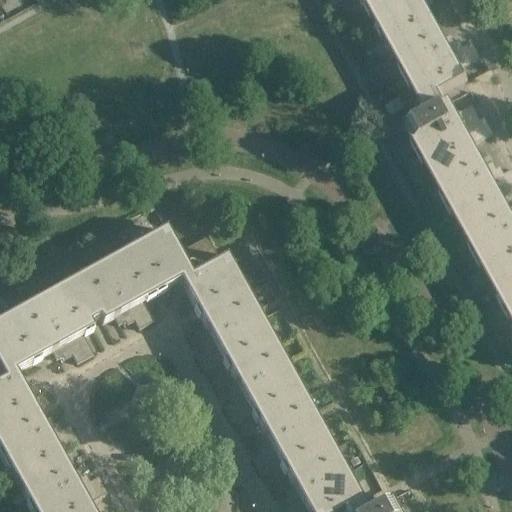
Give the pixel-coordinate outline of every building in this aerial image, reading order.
[(439,30),(427,9),(434,5),(431,0),(361,0),(392,56),(439,30)] [(443,104),(440,98),(468,83),(462,72),(481,62),(472,45),(460,51),(452,37),(445,41),(439,30),(392,56),(424,114),(426,118),(404,130),(433,183),(480,158),(474,147),(493,137),(484,120),(472,126),(467,117),(475,112),(472,108),(457,116),(450,105),(445,108),(443,104)] [(503,199),(511,193),(511,172),(501,178),(493,164),(486,168),(480,158),(433,183),(462,235),(509,210),(503,199)] [(511,215),(509,210),(462,235),(491,288),(511,276),(511,215)] [(200,322),(247,297),(226,259),(220,263),(207,240),(179,255),(166,232),(129,252),(155,298),(180,285),(200,322)] [(155,323),(145,304),(155,298),(129,252),(72,284),(15,315),(41,361),(52,356),(56,363),(70,355),(77,367),(93,358),(83,338),(94,332),(91,327),(94,325),(99,322),(102,328),(114,321),(118,329),(132,321),(139,333),(155,323)] [(511,276),(491,288),(511,325),(511,276)] [(229,374),(276,349),(247,297),(200,322),(206,333),(199,337),(207,351),(195,358),(204,375),(223,364),(229,374)] [(0,432),(36,413),(15,376),(41,361),(15,315),(0,323),(0,432)] [(304,401),(288,372),(276,349),(229,374),(235,385),(228,389),(236,403),(224,410),(233,426),(252,416),(258,427),(304,401)] [(333,453),(318,425),(304,401),(258,427),(264,437),(256,441),(264,455),(252,462),(262,478),(281,468),(287,478),(333,453)] [(59,455),(79,444),(69,428),(57,434),(50,420),(42,424),(36,413),(0,432),(0,457),(18,491),(65,465),(59,455)] [(394,511),(389,501),(369,511),(364,511),(363,508),(360,503),(333,453),(287,478),(292,488),(285,493),(293,507),(283,511),(394,511)] [(90,511),(88,507),(104,498),(107,496),(98,479),(86,486),(78,472),(71,476),(65,465),(18,491),(30,511),(90,511)]
